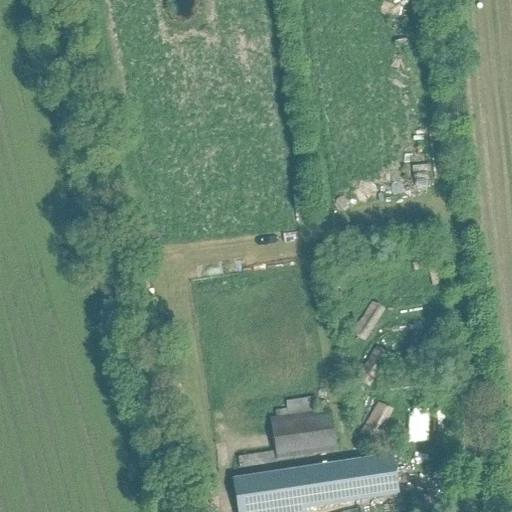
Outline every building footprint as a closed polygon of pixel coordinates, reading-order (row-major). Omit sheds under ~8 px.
[(363,342),(383,311),(371,303),(350,334),(363,342)] [(390,357),(375,348),(354,381),(369,390),(390,357)] [(391,414),(375,404),(357,435),(372,445),(391,414)] [(336,453),(331,412),(270,421),(275,462),(336,453)] [(415,434),(427,434),(427,420),(414,420),(415,434)] [(238,474),(274,468),(271,454),(235,460),(238,474)] [(350,463),(232,481),(236,511),(296,511),(305,511),(358,503),(352,463),(350,463)]
